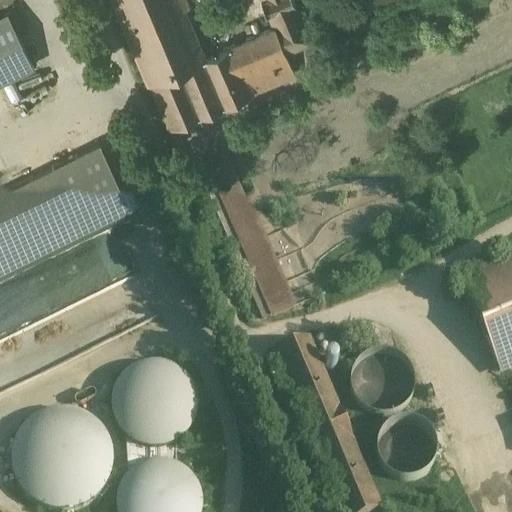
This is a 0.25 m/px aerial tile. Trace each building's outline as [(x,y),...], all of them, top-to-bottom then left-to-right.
[(205,54),(182,0),(115,0),(168,127),(294,75),(285,54),(285,53),(272,26),(205,54)] [(311,43),(293,0),(261,0),(272,26),(285,53),(285,54),(311,43)] [(0,84),(35,67),(7,11),(0,14),(0,84)] [(98,142),(0,190),(0,288),(113,232),(114,232),(137,221),(98,142)] [(230,146),(194,163),(267,320),(303,304),(230,146)] [(511,266),(463,286),(499,373),(511,367),(511,266)] [(369,511),(297,341),(262,355),(327,511),(369,511)] [(362,357),(364,414),(410,413),(409,356),(362,357)] [(122,491),(120,497),(120,511),(201,511),(201,490),(172,469),(172,457),(195,424),(197,419),(196,390),(169,371),(162,368),(135,369),(116,395),(116,397),(117,432),(148,455),(122,491)] [(27,505),(54,511),(77,511),(101,501),(112,458),(96,424),(54,413),(22,428),(11,471),(27,505)] [(440,436),(400,421),(382,470),(421,485),(440,436)]
